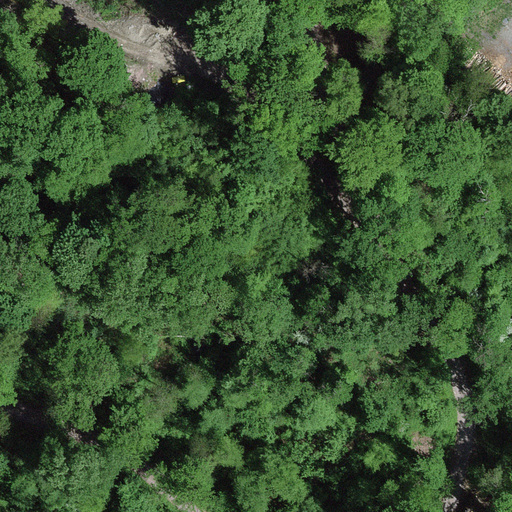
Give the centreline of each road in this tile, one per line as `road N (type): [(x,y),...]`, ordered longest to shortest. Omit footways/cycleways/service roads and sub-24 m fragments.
road 1 (track): [(449,511),(465,388),(323,109),(323,35),(299,0)]
road 2 (track): [(194,511),(148,468),(83,431),(0,400)]
road 3 (track): [(414,0),(362,79),(340,139)]
